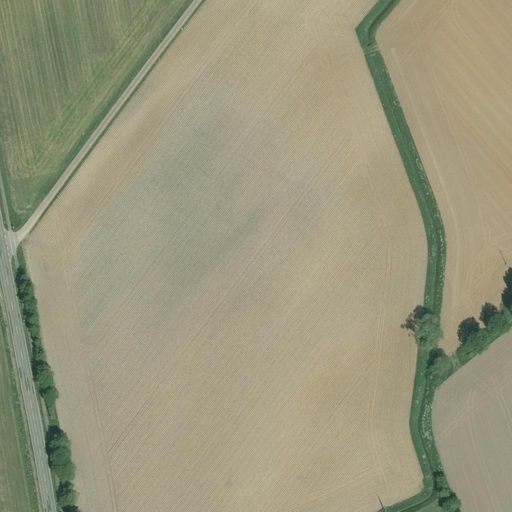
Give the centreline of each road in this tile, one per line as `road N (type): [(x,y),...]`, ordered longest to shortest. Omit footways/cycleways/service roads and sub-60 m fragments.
road 1 (residential): [(2,257),(199,0)]
road 2 (tertiary): [(49,511),(2,257)]
